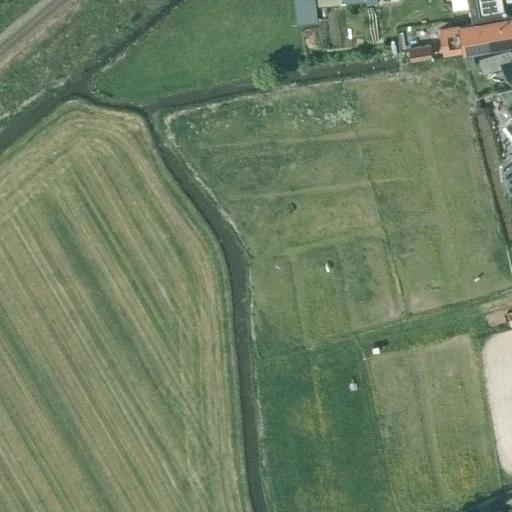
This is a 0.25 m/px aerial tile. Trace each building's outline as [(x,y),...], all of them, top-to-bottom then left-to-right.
[(293,0),(294,7),(296,21),(296,23),(317,21),(317,19),(315,5),(362,0),(293,0)] [(431,0),(394,0),(397,12),(433,5),(431,0)] [(480,17),(480,18),(511,12),(511,7),(510,0),(468,0),(472,19),(480,17)] [(439,30),(443,52),(463,49),(511,41),(511,17),(459,26),(439,30)] [(412,47),(410,39),(394,42),(397,57),(398,63),(411,61),(411,60),(430,56),(428,44),(412,47)] [(511,54),(509,49),(478,58),(482,72),(502,66),(511,83),(511,54)] [(511,86),(498,90),(506,101),(504,103),(511,112),(511,114),(503,122),(511,134),(511,86)] [(511,161),(502,169),(508,191),(511,188),(511,161)]
